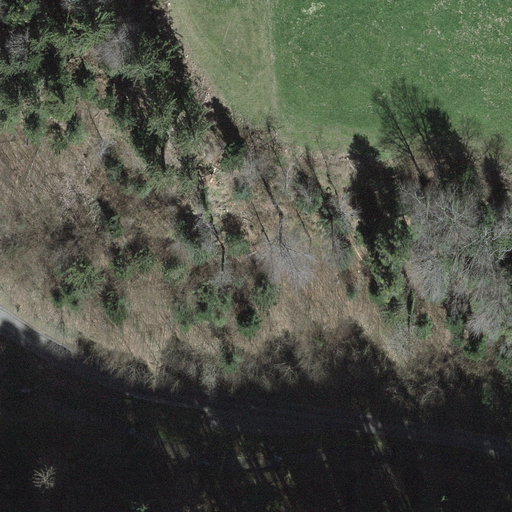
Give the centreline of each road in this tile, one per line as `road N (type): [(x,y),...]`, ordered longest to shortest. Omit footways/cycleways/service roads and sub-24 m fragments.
road 1 (unclassified): [(511,450),(192,404),(103,377),(0,321)]
road 2 (track): [(292,93),(511,130)]
